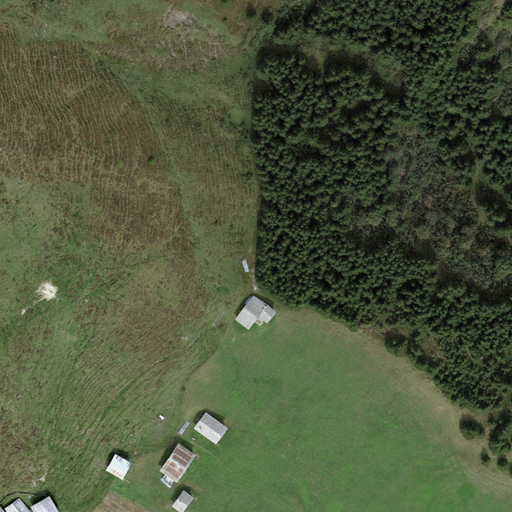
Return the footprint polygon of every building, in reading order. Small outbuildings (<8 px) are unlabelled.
[(279,315),(255,298),(238,322),(255,333),(264,320),(272,326),(279,315)] [(231,431),(209,415),(198,430),(220,446),(231,431)] [(200,457),(181,445),(163,473),(182,485),(200,457)] [(136,467),(120,458),(111,475),(127,484),(136,467)] [(190,511),(198,502),(188,494),(177,508),(181,511),(190,511)] [(61,511),(55,500),(36,510),(37,511),(61,511)] [(28,511),(23,503),(10,511),(11,511),(28,511)]
